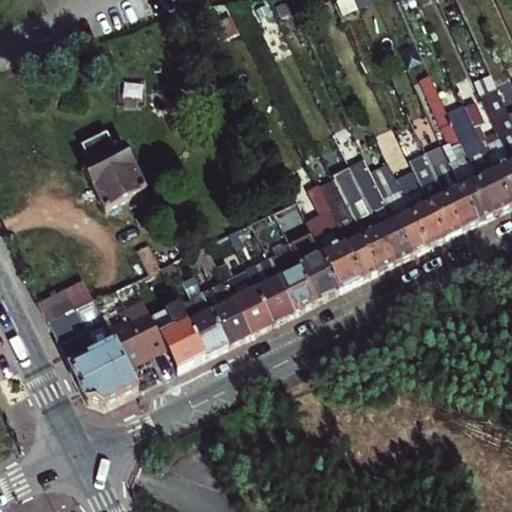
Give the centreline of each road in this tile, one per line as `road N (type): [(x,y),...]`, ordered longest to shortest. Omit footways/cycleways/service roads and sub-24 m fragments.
road 1 (residential): [(81,457),(502,254)]
road 2 (tertiary): [(81,457),(0,294)]
